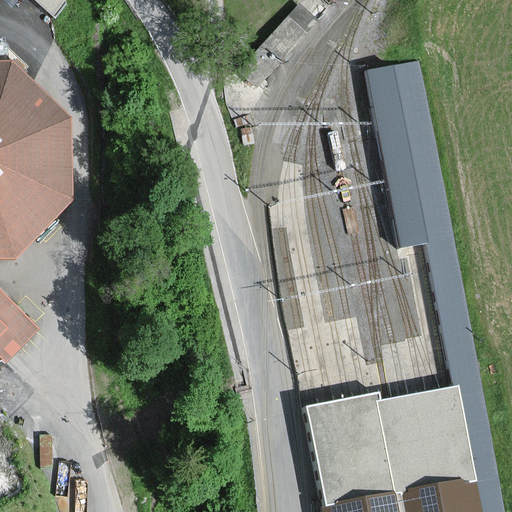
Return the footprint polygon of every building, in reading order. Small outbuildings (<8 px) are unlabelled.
[(289,54),(310,10),(289,0),(288,0),(268,44),(289,54)] [(15,60),(0,60),(0,258),(17,258),(74,199),(73,117),(15,60)] [(501,511),(417,64),(361,75),(394,251),(421,246),(449,391),(473,511),(501,511)] [(44,327),(0,283),(0,361),(5,366),(44,327)] [(384,498),(314,511),(313,511),(473,511),(449,391),(439,393),(436,393),(421,396),(404,399),(387,402),(370,405),(367,406),(384,498)] [(295,412),(314,511),(384,498),(367,406),(370,405),(369,397),(348,401),(330,405),(315,408),(295,412)]
